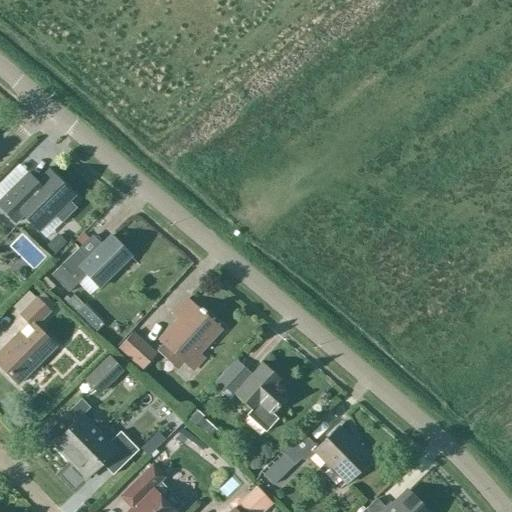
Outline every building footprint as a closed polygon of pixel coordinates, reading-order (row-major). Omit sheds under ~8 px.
[(7,193),(0,186),(0,208),(15,223),(23,215),(38,231),(54,214),(61,221),(74,208),(67,201),(73,195),(49,171),(37,183),(27,173),(7,193)] [(43,251),(14,224),(0,239),(0,240),(28,267),(43,251)] [(69,293),(88,274),(100,287),(131,256),(111,236),(89,259),(79,249),(52,275),(69,293)] [(188,290),(187,275),(170,276),(171,291),(188,290)] [(29,324),(0,353),(0,366),(18,384),(55,347),(35,327),(49,312),(36,299),(20,315),(29,324)] [(147,339),(172,315),(155,299),(131,322),(147,339)] [(162,340),(161,341),(193,370),(204,358),(197,352),(218,329),(219,329),(220,329),(187,299),(173,315),(181,321),(163,341),(162,340)] [(118,348),(142,370),(156,355),(132,333),(118,348)] [(124,370),(109,355),(83,380),(99,395),(124,370)] [(238,373),(221,391),(239,408),(244,402),(252,408),(247,415),(248,416),(264,431),(266,432),(266,431),(277,420),(277,419),(277,418),(276,417),(272,413),(287,396),(275,385),(280,380),(262,364),(247,381),(238,373)] [(53,443),(70,460),(99,432),(82,415),(90,408),(82,399),(60,420),(68,429),(53,443)] [(339,427),(315,451),(347,483),(370,460),(339,427)] [(109,443),(99,432),(70,460),(87,478),(102,463),(113,474),(138,450),(121,432),(109,443)] [(282,452),(284,454),(285,455),(294,463),(295,465),(300,459),(306,461),(313,453),(310,450),(315,445),(302,432),(293,442),(282,452)] [(280,478),(295,465),(294,463),(285,455),(270,468),(280,478)] [(132,507),(126,511),(176,511),(153,488),(165,477),(153,464),(120,496),(132,507)] [(239,504),(246,511),(247,511),(265,496),(257,487),(239,504)] [(423,511),(405,493),(386,511),(423,511)]
